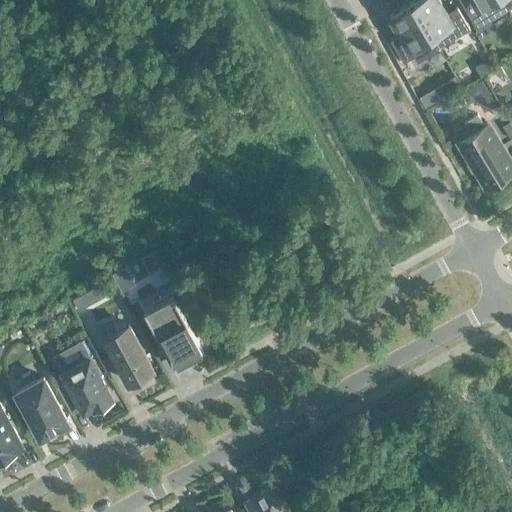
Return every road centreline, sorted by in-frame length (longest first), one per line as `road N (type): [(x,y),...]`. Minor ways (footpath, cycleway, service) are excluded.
road 1 (residential): [(471,253),(0,507)]
road 2 (residential): [(122,511),(503,304)]
road 3 (track): [(239,0),(399,291)]
road 4 (residential): [(471,253),(338,7)]
